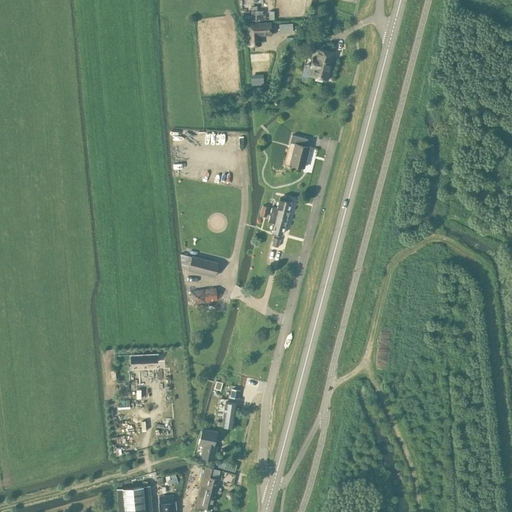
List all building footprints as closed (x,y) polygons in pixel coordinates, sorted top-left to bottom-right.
[(252,16),(242,16),(242,21),(266,20),(266,15),(263,15),(263,11),(252,12),(252,16)] [(247,46),(256,46),(256,31),(271,31),(271,22),(246,23),(247,46)] [(333,53),(319,49),(312,74),(328,79),(334,59),(332,59),(333,53)] [(309,139),(293,134),(291,142),(296,144),(291,164),(305,167),(311,147),(307,146),(309,139)] [(273,206),(271,213),(288,217),(292,201),(289,200),(282,198),(281,198),(278,207),(273,206)] [(271,213),(269,221),(274,223),(272,230),(273,230),(275,231),(280,232),(284,233),(288,217),(271,213)] [(280,239),(274,237),(272,245),(278,247),(280,239)] [(147,353),(122,355),(123,363),(148,361),(147,353)] [(231,394),(230,396),(239,398),(240,391),(240,389),(234,388),(232,388),(231,394)] [(223,419),(222,425),(233,426),(235,411),(230,411),(230,405),(223,405),(223,409),(218,408),(217,418),(223,419)] [(218,431),(203,427),(199,442),(204,443),(201,456),(211,459),(218,431)] [(204,466),(195,505),(196,505),(202,506),(211,508),(216,488),(214,487),(217,479),(208,476),(210,468),(204,466)] [(145,511),(143,486),(123,488),(125,511),(145,511)] [(175,511),(175,502),(159,504),(160,511),(175,511)]
